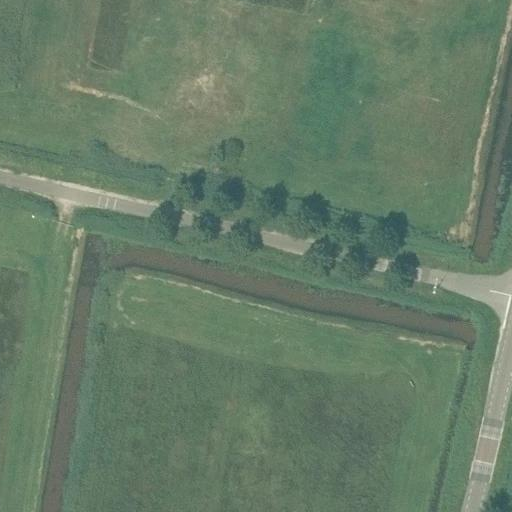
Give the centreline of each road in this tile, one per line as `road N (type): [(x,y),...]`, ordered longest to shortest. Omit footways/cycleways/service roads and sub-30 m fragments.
road 1 (unclassified): [(511,295),(0,177)]
road 2 (tertiary): [(473,511),(511,343)]
